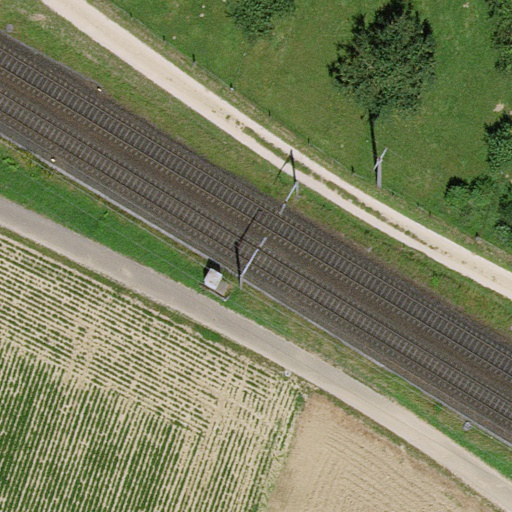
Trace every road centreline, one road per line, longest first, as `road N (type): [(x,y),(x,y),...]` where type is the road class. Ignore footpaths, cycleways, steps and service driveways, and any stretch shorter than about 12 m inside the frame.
road 1 (track): [(70,0),(269,145),(511,287)]
road 2 (track): [(0,263),(451,511)]
